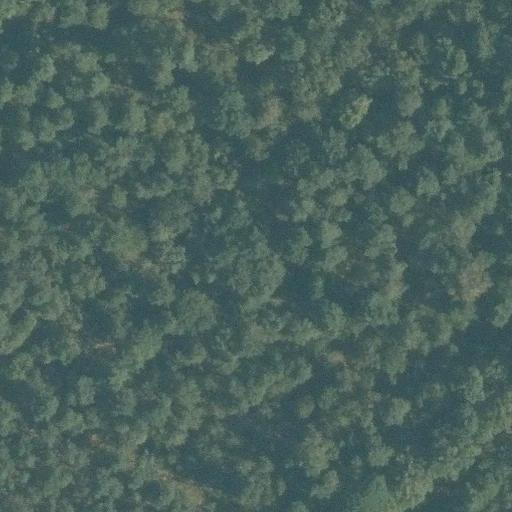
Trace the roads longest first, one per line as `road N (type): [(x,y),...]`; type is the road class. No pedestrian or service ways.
road 1 (track): [(0,365),(461,0)]
road 2 (unknown): [(0,407),(176,391),(368,291),(511,185)]
road 3 (unclassified): [(399,511),(511,420)]
